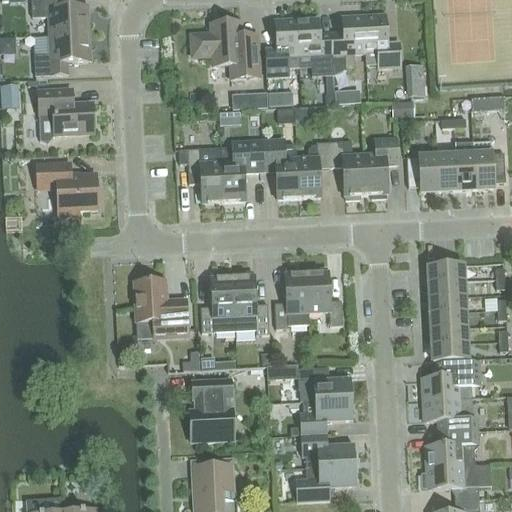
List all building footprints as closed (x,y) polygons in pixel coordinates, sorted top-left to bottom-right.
[(48,41),(88,38),(86,10),(65,10),(64,0),(29,0),(30,22),(46,21),(48,41)] [(385,20),(364,21),(366,57),(366,69),(378,69),(378,72),(400,71),(399,45),(386,45),(385,20)] [(343,39),(331,39),(333,79),(345,74),(354,73),(353,58),(366,57),(364,21),(342,22),(343,39)] [(318,23),(296,24),(298,62),(299,73),(311,72),(312,80),(333,79),(331,39),(318,39),(318,23)] [(277,52),(265,53),(267,81),(289,80),(288,73),(299,73),(298,62),(296,24),(275,25),(277,52)] [(232,68),(233,82),(260,81),(259,56),(241,55),(240,27),(211,28),(211,37),(192,38),(192,61),(212,60),(212,69),(232,68)] [(49,57),(33,58),(34,80),(68,78),(67,68),(89,67),(88,38),(48,41),(49,57)] [(508,88),(474,89),(474,106),(508,104),(508,88)] [(71,93),(37,95),(39,123),(41,145),(48,149),(54,143),(53,139),(94,137),(92,106),(72,107),(71,93)] [(276,97),(268,97),(269,110),(277,110),(276,97)] [(260,123),(261,102),(246,102),(246,123),(260,123)] [(307,111),(295,112),(295,122),(307,122),(307,111)] [(442,132),(454,131),(453,122),(441,123),(442,132)] [(465,122),(453,122),(454,131),(466,131),(465,122)] [(363,157),(366,198),(371,198),(371,202),(386,201),(386,197),(387,197),(385,168),(397,167),(396,142),(374,143),(375,156),(363,157)] [(283,144),(261,145),(263,175),(275,175),(276,204),(298,202),(295,162),(296,162),(296,152),(295,152),(295,151),(284,151),(283,144)] [(232,151),(220,152),(221,164),(223,206),(245,205),(243,176),(263,175),(261,145),(232,146),(232,151)] [(342,145),(329,146),(330,171),(342,171),(344,199),(345,199),(346,204),(361,203),(360,198),(366,198),(363,157),(351,157),(350,145),(342,145)] [(491,145),(473,146),(473,157),(475,193),(494,192),(494,187),(506,186),(504,156),(492,156),(491,145)] [(296,162),(295,162),(298,202),(320,201),(318,172),(330,171),(329,146),(316,147),(316,149),(311,149),(307,153),(308,162),(296,162)] [(473,146),(454,147),(455,158),(457,194),(475,193),(473,157),(473,146)] [(220,152),(178,154),(179,169),(188,168),(189,188),(200,187),(201,207),(223,206),(221,164),(220,152)] [(439,195),(457,194),(455,158),(437,159),(439,195)] [(420,196),(439,195),(437,159),(418,161),(406,161),(408,191),(420,191),(420,196)] [(78,220),(78,214),(98,213),(96,177),(70,178),(70,166),(36,168),(37,190),(56,189),(58,221),(78,220)] [(428,286),(464,284),(463,269),(428,270),(428,286)] [(311,272),(311,276),(306,277),(308,318),(329,317),(329,330),(343,329),(342,304),(330,305),(328,276),(326,276),(326,272),(311,272)] [(494,273),(494,283),(504,282),(504,272),(494,273)] [(285,273),(286,277),(284,277),(286,307),(274,308),(275,333),(288,333),(288,331),(309,330),(308,318),(306,277),(301,277),(300,273),(285,273)] [(237,275),(237,279),(232,279),(234,333),(255,332),(256,338),(269,338),(267,309),(255,309),(254,278),(252,278),(252,274),(237,275)] [(211,276),(211,280),(210,280),(213,310),(201,311),(202,337),(220,336),(220,333),(234,333),(232,279),(226,279),(226,275),(211,276)] [(505,293),(504,282),(494,283),(495,294),(505,293)] [(154,325),(154,334),(187,332),(187,323),(186,303),(166,304),(165,284),(134,285),(136,325),(154,325)] [(429,302),(465,300),(464,284),(428,286),(429,302)] [(430,318),(465,316),(465,300),(429,302),(430,318)] [(495,304),(496,315),(506,314),(506,303),(495,304)] [(507,324),(506,314),(496,315),(496,325),(507,324)] [(431,334),(466,332),(465,316),(430,318),(431,334)] [(432,350),(467,348),(466,332),(431,334),(432,350)] [(497,335),(497,346),(508,346),(507,334),(497,335)] [(508,355),(508,346),(497,346),(498,356),(508,355)] [(467,348),(432,350),(432,366),(468,364),(467,348)] [(421,382),(422,404),(470,402),(469,390),(474,390),(479,384),(478,366),(448,367),(449,381),(421,382)] [(322,371),(297,373),(298,394),(300,394),(301,406),(302,406),(351,403),(350,382),(323,384),(322,371)] [(189,414),(191,446),(233,444),(232,412),(230,412),(229,402),(231,402),(230,384),(192,385),(193,403),(197,403),(198,414),(189,414)] [(173,401),(186,401),(186,388),(172,389),(173,401)] [(471,423),(470,402),(422,404),(424,426),(437,425),(437,437),(478,435),(477,422),(471,423)] [(303,417),(299,417),(301,439),(326,438),(325,426),(353,424),(351,403),(302,406),(303,417)] [(478,435),(437,437),(438,449),(424,450),(426,472),(473,469),(472,454),(479,452),(478,435)] [(326,438),(301,439),(302,460),(305,460),(306,472),(317,472),(355,470),(354,448),(327,450),(326,438)] [(231,463),(192,465),(194,511),(236,511),(236,495),(233,495),(231,463)] [(473,469),(426,472),(426,477),(421,477),(422,492),(427,491),(427,494),(455,492),(456,505),(477,504),(476,482),(475,482),(474,469),(473,469)] [(303,492),(295,492),(296,506),(329,504),(329,492),(356,490),(355,470),(317,472),(306,472),(306,484),(303,484),(303,492)]
